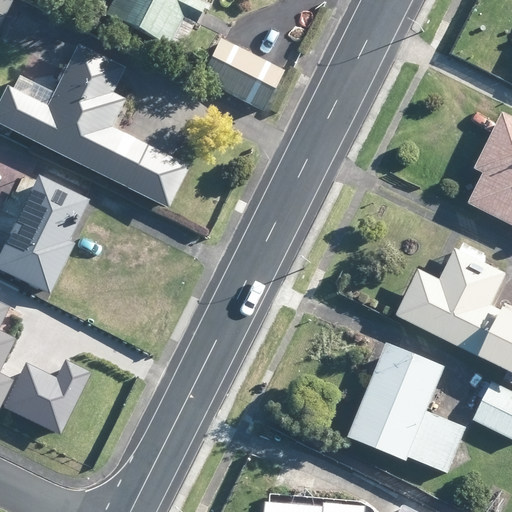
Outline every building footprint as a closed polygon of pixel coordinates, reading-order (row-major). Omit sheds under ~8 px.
[(188,23),(190,19),(196,7),(198,4),(190,0),(106,0),(98,15),(161,48),(177,18),(188,23)] [(278,70),(216,39),(196,81),(258,112),(278,70)] [(107,93),(116,74),(118,69),(72,45),(48,93),(16,78),(13,76),(6,89),(0,86),(0,128),(161,210),(183,167),(169,160),(114,132),(105,127),(120,100),(107,93)] [(511,227),(511,119),(498,113),(471,170),(480,174),(465,204),(511,227)] [(0,231),(5,234),(0,243),(0,273),(43,294),(65,247),(67,244),(62,242),(71,224),(83,200),(32,176),(31,179),(19,173),(15,181),(18,183),(10,199),(0,193),(0,231)] [(483,266),(459,254),(450,249),(435,280),(427,275),(416,270),(393,316),(511,376),(511,315),(498,308),(497,311),(487,305),(502,275),(483,266)] [(0,308),(0,394),(7,382),(3,379),(0,377),(0,357),(9,339),(7,339),(0,335),(0,311),(2,309),(0,308)] [(445,474),(447,467),(461,433),(463,428),(423,412),(441,367),(382,343),(367,381),(345,438),(404,461),(405,458),(445,474)] [(473,421),(511,440),(511,392),(489,381),(470,420),(473,421)] [(319,507),(294,505),(261,503),(260,511),(360,511),(361,507),(354,506),(320,504),(319,507)]
